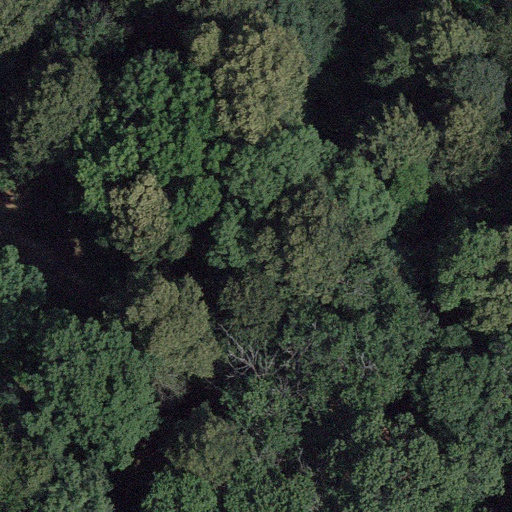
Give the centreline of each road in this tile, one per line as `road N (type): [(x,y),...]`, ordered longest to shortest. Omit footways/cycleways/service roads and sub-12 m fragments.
road 1 (track): [(0,238),(56,298),(239,395)]
road 2 (track): [(239,395),(458,511)]
